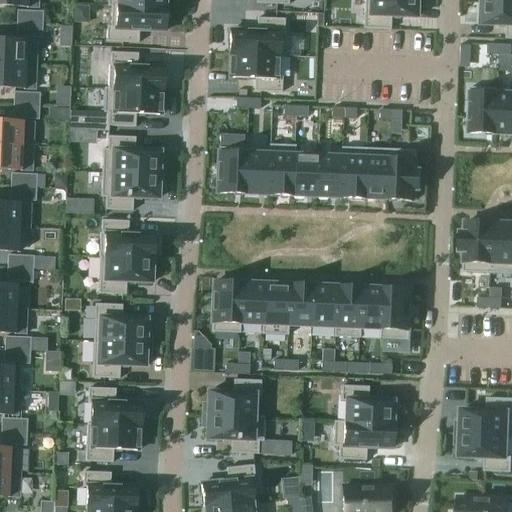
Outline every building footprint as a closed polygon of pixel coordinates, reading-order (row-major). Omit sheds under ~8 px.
[(0,0),(0,7),(36,9),(36,0),(0,0)] [(106,0),(107,6),(165,9),(165,7),(164,7),(164,0),(106,0)] [(389,31),(390,18),(415,19),(416,7),(420,7),(420,0),(363,0),(362,30),(389,31)] [(511,3),(480,3),(480,4),(482,4),(481,27),(506,28),(506,40),(511,40),(511,3)] [(138,31),(164,32),(165,9),(107,6),(106,7),(110,7),(109,27),(106,27),(105,43),(137,44),(138,31)] [(16,12),(15,25),(41,26),(42,13),(16,12)] [(255,32),(229,31),(228,55),(283,57),(284,33),(283,33),(283,20),(256,19),(255,32)] [(15,38),(41,39),(41,26),(15,25),(15,38)] [(0,65),(34,67),(35,43),(0,41),(0,65)] [(487,45),(487,55),(499,56),(499,46),(487,45)] [(499,46),(499,56),(511,56),(511,46),(499,46)] [(103,89),(103,90),(162,92),(163,69),(136,68),(137,55),(109,54),(109,66),(108,66),(107,89),(103,89)] [(277,58),(283,58),(283,57),(228,55),(228,56),(229,56),(228,79),(254,80),(253,93),(280,94),(281,78),(276,78),(277,58)] [(0,89),(33,90),(34,67),(0,65),(0,89)] [(496,135),(497,90),(470,89),(468,134),(485,135),(493,135),(496,135)] [(162,94),(162,92),(103,90),(102,114),(107,114),(106,127),(134,128),(134,115),(160,116),(161,94),(162,94)] [(511,136),(511,95),(498,95),(498,90),(497,90),(496,135),(511,136)] [(39,95),(13,93),(12,107),(38,108),(39,95)] [(234,109),(246,110),(247,100),(235,99),(234,109)] [(259,100),(247,100),(246,110),(258,110),(259,100)] [(38,108),(12,107),(12,120),(37,121),(38,108)] [(294,118),(295,108),(283,107),(282,117),(294,118)] [(294,118),(306,118),(307,108),(295,108),(294,118)] [(342,110),(331,109),(330,119),(342,120),(342,110)] [(342,110),(342,120),(354,120),(354,110),(342,110)] [(379,111),(378,121),(390,122),(391,112),(379,111)] [(402,122),(402,112),(391,112),(390,122),(402,122)] [(0,146),(31,148),(32,124),(0,123),(0,146)] [(68,131),(67,144),(69,144),(76,145),(76,132),(68,131)] [(102,150),(101,174),(163,177),(163,165),(159,165),(159,153),(142,152),(133,151),(133,149),(134,139),(107,138),(106,150),(102,150)] [(31,148),(0,146),(0,170),(30,172),(31,148)] [(245,150),(243,195),(267,196),(269,146),(268,146),(268,151),(245,150)] [(293,147),(269,146),(267,196),(278,197),(291,197),(293,147)] [(294,200),(301,200),(304,198),(315,198),(317,157),(294,156),(294,147),(293,147),(291,197),(292,197),(294,200)] [(245,150),(217,149),(216,194),(243,195),(245,150)] [(336,199),(339,199),(341,149),(340,149),(339,158),(317,157),(315,198),(316,198),(318,201),(325,201),(328,199),(336,199)] [(339,199),(363,200),(365,150),(341,149),(339,199)] [(389,151),(365,150),(363,200),(364,200),(366,203),(373,203),(376,201),(384,201),(387,201),(389,151)] [(414,202),(415,191),(419,192),(420,172),(416,172),(416,152),(389,151),(387,201),(414,202)] [(162,189),(163,177),(101,174),(100,198),(104,198),(104,211),(131,212),(132,201),(132,199),(140,200),(157,200),(158,188),(162,189)] [(10,175),(9,188),(35,189),(35,176),(10,175)] [(34,203),(35,189),(9,188),(8,201),(34,203)] [(64,202),(64,215),(74,215),(74,203),(64,202)] [(0,228),(28,230),(29,206),(0,204),(0,228)] [(127,235),(127,223),(100,221),(100,234),(98,234),(97,258),(153,260),(153,257),(153,249),(154,236),(127,235)] [(490,275),(492,224),(464,223),(464,234),(460,234),(459,253),(463,253),(462,274),(490,275)] [(492,224),(490,275),(511,275),(511,225),(495,224),(492,224)] [(0,252),(17,253),(18,230),(28,231),(28,230),(0,228),(0,252)] [(6,256),(6,270),(32,271),(32,257),(6,256)] [(153,260),(97,258),(97,259),(99,259),(97,295),(124,296),(125,285),(125,283),(133,283),(150,284),(152,261),(153,261),(153,260)] [(5,283),(31,284),(32,271),(6,270),(5,283)] [(237,334),(239,284),(212,283),(210,333),(237,334)] [(260,335),(261,335),(263,285),(239,284),(237,334),(239,335),(239,325),(261,326),(260,335)] [(277,286),(263,285),(261,335),(285,336),(287,286),(277,286)] [(0,286),(0,310),(25,311),(25,310),(15,310),(16,287),(0,286)] [(285,336),(287,336),(287,327),(310,328),(311,287),(287,286),(285,336)] [(333,338),(335,288),(311,287),(310,328),(333,329),(332,338),(333,338)] [(357,339),(359,289),(335,288),(333,338),(357,339)] [(380,340),(381,340),(383,290),(359,289),(357,339),(359,339),(359,330),(381,331),(380,340)] [(386,290),(383,290),(381,340),(409,341),(411,291),(386,290)] [(477,299),(477,309),(489,309),(489,299),(477,299)] [(489,299),(489,309),(501,310),(501,300),(489,299)] [(149,344),(150,332),(145,332),(146,320),(129,319),(120,319),(120,317),(121,306),(94,305),(92,342),(149,344)] [(0,334),(24,335),(25,311),(0,310),(0,334)] [(29,339),(3,338),(3,351),(29,352),(29,339)] [(118,380),(118,369),(118,367),(127,367),(144,368),(145,356),(149,356),(149,344),(92,342),(91,379),(118,380)] [(2,364),(28,366),(29,352),(3,351),(2,364)] [(272,361),(272,371),(284,372),(284,361),(272,361)] [(296,372),(296,362),(284,361),(284,372),(296,372)] [(320,363),(320,373),(332,373),(332,363),(320,363)] [(332,373),(344,374),(344,364),(332,363),(332,373)] [(236,365),(224,365),(224,375),(236,375),(236,365)] [(236,365),(236,375),(248,376),(248,366),(236,365)] [(380,365),(368,365),(368,375),(380,375),(380,365)] [(392,376),(392,366),(380,365),(380,375),(392,376)] [(0,368),(0,392),(17,393),(18,369),(0,368)] [(201,416),(263,419),(263,418),(253,417),(254,397),(259,398),(260,382),(232,381),(232,392),(232,394),(223,393),(206,393),(206,405),(201,404),(201,416)] [(59,385),(58,397),(72,398),(73,386),(59,385)] [(392,402),(367,401),(367,388),(340,387),(339,403),(344,403),(344,423),(333,422),(333,423),(393,426),(393,425),(392,425),(392,402)] [(114,403),(114,390),(87,389),(86,404),(90,405),(89,426),(140,428),(140,425),(140,417),(141,404),(114,403)] [(0,415),(16,416),(17,393),(0,392),(0,415)] [(455,423),(455,435),(511,436),(511,400),(486,399),(486,410),(486,412),(477,412),(460,411),(460,423),(455,423)] [(205,429),(204,440),(222,441),(230,441),(230,444),(230,454),(257,455),(257,443),(262,443),(263,419),(201,416),(200,428),(205,429)] [(0,432),(25,434),(26,421),(0,420),(0,422),(0,432)] [(393,426),(333,423),(332,447),(338,448),(337,460),(364,462),(365,449),(392,450),(393,429),(393,426)] [(89,427),(86,426),(84,462),(111,464),(112,453),(112,451),(120,451),(137,452),(138,429),(139,429),(140,428),(89,426),(89,427)] [(25,434),(0,432),(0,446),(25,447),(25,434)] [(511,436),(455,435),(454,447),(459,447),(458,459),(475,459),(484,460),(484,462),(483,473),(510,474),(511,458),(506,458),(507,438),(511,437),(511,436)] [(14,473),(14,450),(0,449),(0,473),(18,474),(19,473),(14,473)] [(378,460),(370,460),(370,468),(378,468),(378,460)] [(202,505),(202,508),(256,503),(256,502),(252,502),(250,482),(254,482),(252,466),(225,469),(226,482),(200,484),(201,497),(202,505)] [(0,473),(0,497),(18,498),(18,474),(0,473)] [(135,511),(135,509),(135,501),(136,488),(109,487),(109,474),(82,473),(82,488),(85,489),(84,510),(135,511)] [(391,511),(392,488),(341,488),(341,511),(391,511)] [(298,511),(310,511),(310,498),(297,499),(298,511)] [(298,511),(297,499),(285,500),(286,511),(298,511)] [(507,511),(508,501),(458,499),(458,505),(457,505),(456,511),(507,511)] [(52,511),(53,502),(39,502),(38,511),(52,511)] [(256,511),(256,503),(202,508),(202,509),(203,509),(203,511),(256,511)]
